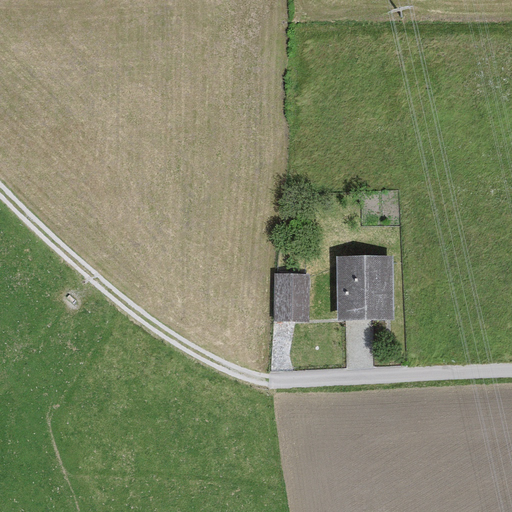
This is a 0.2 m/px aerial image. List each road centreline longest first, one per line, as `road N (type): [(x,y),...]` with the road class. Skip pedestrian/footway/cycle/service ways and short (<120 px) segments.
road 1 (track): [(0,195),(130,311),(190,353),(278,384)]
road 2 (residential): [(511,371),(278,384)]
